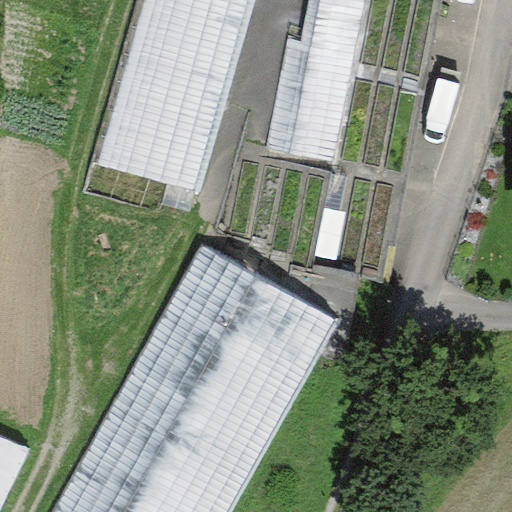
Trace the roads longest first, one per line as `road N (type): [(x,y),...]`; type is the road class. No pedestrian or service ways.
road 1 (residential): [(498,27),(411,296),(482,315),(511,312)]
road 2 (track): [(411,296),(339,511)]
